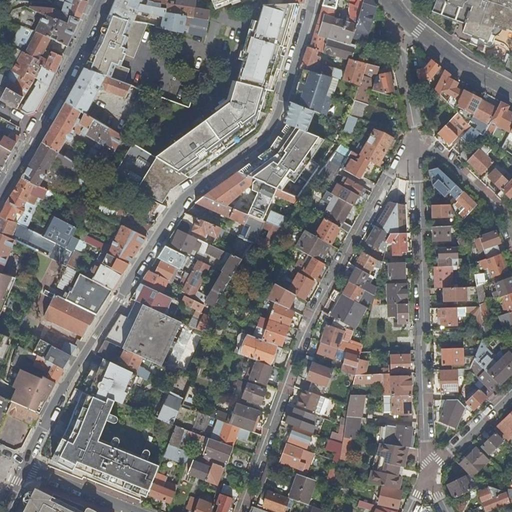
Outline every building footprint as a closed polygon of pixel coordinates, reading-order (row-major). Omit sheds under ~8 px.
[(71,15),(80,18),(88,1),(83,0),(59,0),(60,0),(65,2),(61,11),(53,8),(30,7),(29,8),(44,15),(68,24),(71,15)] [(116,0),(110,14),(135,21),(139,12),(144,13),(143,15),(146,16),(147,13),(164,17),(162,29),(205,36),(208,20),(194,18),(166,13),(167,5),(154,2),(145,0),(116,0)] [(168,4),(167,5),(166,13),(194,18),(196,8),(196,0),(177,0),(176,6),(168,4)] [(324,0),(323,5),(336,9),(336,8),(338,0),(324,0)] [(375,15),(377,7),(375,3),(373,0),(364,0),(364,2),(362,8),(355,33),(354,38),(359,40),(367,43),(375,15)] [(511,0),(435,0),(431,11),(458,21),(461,13),(469,15),(466,24),(463,32),(488,41),(494,24),(511,30),(511,0)] [(330,35),(329,39),(352,45),(354,38),(355,33),(362,8),(354,5),(354,2),(351,1),(350,3),(350,23),(334,18),(333,20),(330,35)] [(284,5),(266,5),(265,5),(264,8),(257,9),(246,45),(243,44),(238,58),(242,59),(238,70),(244,74),(242,83),(267,90),(272,91),(287,38),(288,39),(294,18),(299,4),(284,5)] [(323,5),(318,24),(325,27),(323,37),(329,39),(330,35),(333,20),(334,18),(336,9),(323,5)] [(208,20),(210,11),(196,8),(194,18),(208,20)] [(461,13),(458,21),(466,24),(469,15),(461,13)] [(110,14),(99,42),(100,43),(100,44),(102,45),(114,50),(114,51),(124,55),(125,55),(126,55),(135,59),(148,24),(135,21),(110,14)] [(51,37),(68,45),(80,18),(71,15),(68,24),(44,15),(38,27),(32,25),(30,29),(31,29),(36,31),(51,37)] [(323,37),(325,27),(318,24),(311,47),(308,47),(301,68),(304,69),(339,79),(360,85),(353,105),(350,115),(351,116),(358,118),(387,126),(391,113),(367,105),(372,90),(374,84),(380,68),(353,60),(353,58),(357,46),(352,45),(329,39),(323,37)] [(38,63),(55,73),(63,56),(52,51),(48,59),(42,56),(44,52),(46,54),(48,51),(46,49),(47,46),(50,48),(51,46),(48,45),(51,37),(36,31),(35,35),(26,52),(40,59),(38,63)] [(99,42),(93,53),(108,60),(108,61),(122,66),(126,55),(125,55),(124,55),(114,51),(114,50),(102,45),(100,44),(100,43),(99,42)] [(4,92),(1,99),(17,108),(24,97),(23,96),(32,84),(36,77),(38,79),(35,84),(37,85),(25,105),(23,104),(20,110),(27,114),(35,112),(49,86),(55,73),(38,63),(40,59),(26,52),(23,50),(12,70),(11,69),(1,85),(7,88),(4,92)] [(93,53),(84,69),(125,84),(130,70),(122,66),(108,61),(108,60),(93,53)] [(433,78),(441,67),(433,60),(426,69),(418,70),(420,81),(433,78)] [(84,69),(67,102),(88,115),(103,82),(106,91),(125,98),(132,86),(125,84),(84,69)] [(294,104),(314,112),(328,117),(333,99),(339,79),(304,69),(300,82),(298,90),(294,104)] [(449,78),(452,75),(446,70),(436,89),(441,94),(443,91),(451,95),(448,101),(455,109),(457,105),(464,92),(456,88),(457,87),(459,83),(449,78)] [(372,90),(395,97),(390,73),(380,75),(381,80),(379,80),(380,86),(374,84),(372,90)] [(142,184),(137,193),(163,206),(171,190),(256,129),(267,90),(242,83),(236,81),(230,102),(156,157),(133,145),(119,172),(142,184)] [(475,115),(482,100),(476,96),(472,94),(465,91),(464,92),(457,105),(475,115)] [(484,135),(487,130),(497,110),(494,108),(494,106),(485,101),(487,97),(485,95),(482,100),(475,115),(471,121),(482,127),(479,132),(480,132),(484,135)] [(67,102),(43,142),(59,152),(68,139),(71,140),(72,140),(73,137),(72,135),(74,131),(84,137),(86,135),(97,141),(93,149),(96,151),(93,157),(89,154),(85,161),(92,165),(103,172),(123,136),(88,115),(67,102)] [(511,129),(511,112),(508,111),(511,106),(502,102),(498,109),(497,110),(487,130),(491,132),(493,129),(495,130),(498,125),(511,131),(511,129)] [(285,123),(287,124),(288,124),(307,131),(309,126),(311,126),(312,124),(310,123),(314,112),(294,104),(291,103),(285,123)] [(457,114),(440,133),(451,145),(470,124),(458,112),(457,114)] [(347,125),(345,130),(352,134),(358,118),(351,116),(347,125)] [(271,148),(239,172),(264,183),(264,184),(288,194),(300,176),(308,182),(321,165),(310,158),(325,137),(307,131),(288,124),(287,124),(271,148)] [(460,154),(480,132),(479,132),(473,127),(454,148),(460,154)] [(369,142),(386,152),(390,145),(393,139),(387,135),(376,130),(369,142)] [(0,144),(12,151),(20,137),(16,135),(13,140),(4,136),(3,137),(0,135),(0,144)] [(362,140),(355,152),(361,155),(368,143),(362,140)] [(59,152),(43,142),(22,178),(40,186),(59,152)] [(382,160),(386,153),(386,152),(369,142),(368,143),(361,155),(371,161),(379,165),(382,160)] [(477,152),(468,161),(482,174),(494,162),(487,155),(492,149),(485,143),(481,148),(477,152)] [(0,171),(12,151),(0,144),(0,171)] [(461,154),(462,155),(470,146),(470,145),(461,154)] [(353,151),(344,146),(340,152),(349,157),(353,151)] [(470,146),(462,155),(468,161),(477,152),(470,146)] [(367,168),(371,161),(361,155),(355,152),(353,151),(349,157),(352,160),(346,170),(361,179),(365,172),(367,168)] [(331,159),(328,163),(328,165),(340,171),(343,166),(331,159)] [(334,181),(340,171),(328,165),(321,174),(328,178),(334,181)] [(489,176),(502,189),(509,181),(496,169),(489,176)] [(451,193),(457,199),(464,191),(443,170),(433,172),(434,187),(446,198),(451,193)] [(239,172),(205,196),(227,206),(253,183),(252,190),(258,193),(248,214),(251,216),(263,221),(274,194),(300,204),(303,200),(288,194),(264,184),(264,183),(239,172)] [(321,174),(314,183),(321,187),(328,178),(321,174)] [(22,178),(12,195),(26,202),(30,194),(44,200),(45,198),(59,206),(64,198),(56,194),(40,186),(22,178)] [(511,178),(509,181),(502,189),(497,195),(505,202),(511,196),(511,195),(511,178)] [(359,195),(362,197),(365,192),(362,190),(364,187),(349,179),(344,187),(359,195)] [(332,193),(335,195),(340,198),(353,205),(359,195),(344,187),(338,184),(332,193)] [(457,199),(451,205),(453,208),(459,201),(465,207),(460,213),(465,218),(478,204),(464,191),(457,199)] [(6,205),(0,216),(18,224),(18,223),(23,225),(27,218),(22,216),(25,209),(23,208),(26,202),(12,195),(6,205)] [(327,209),(332,212),(340,198),(335,195),(327,209)] [(204,196),(196,203),(246,226),(251,216),(248,214),(227,206),(205,196),(204,196)] [(343,224),(344,222),(353,205),(340,198),(332,212),(330,217),(343,224)] [(145,236),(153,225),(119,208),(118,210),(99,200),(92,212),(123,226),(145,236)] [(380,221),(377,226),(389,233),(391,234),(406,233),(405,206),(390,203),(380,221)] [(450,226),(461,225),(453,208),(451,205),(433,205),(433,217),(450,217),(450,222),(448,222),(448,226),(450,226)] [(199,219),(188,214),(186,219),(196,224),(199,219)] [(267,222),(283,229),(288,221),(272,214),(267,222)] [(0,216),(0,234),(18,242),(53,259),(55,256),(53,255),(58,244),(42,235),(31,229),(23,225),(18,223),(18,224),(0,216)] [(77,229),(52,216),(45,229),(42,235),(58,244),(66,248),(68,246),(73,237),(77,229)] [(240,236),(272,250),(283,229),(267,222),(263,221),(251,216),(246,226),(240,236)] [(199,219),(196,224),(194,230),(205,235),(207,233),(217,237),(221,228),(199,219)] [(331,244),(331,245),(332,243),(341,228),(338,226),(326,219),(316,236),(331,244)] [(341,228),(349,233),(353,227),(344,222),(343,224),(341,228)] [(32,227),(31,229),(42,235),(45,229),(38,225),(35,229),(32,227)] [(148,237),(145,236),(123,226),(112,250),(98,243),(99,242),(86,236),(88,231),(79,226),(77,229),(73,237),(80,240),(85,243),(99,249),(130,264),(148,237)] [(389,233),(377,226),(374,230),(368,242),(386,252),(388,243),(387,242),(391,234),(389,233)] [(448,226),(434,226),(434,240),(450,240),(450,226),(448,226)] [(209,267),(197,261),(190,274),(184,287),(182,292),(214,307),(219,299),(229,283),(242,259),(176,228),(167,243),(190,254),(193,249),(206,255),(207,253),(227,263),(225,267),(222,266),(221,268),(223,270),(222,272),(223,272),(209,296),(204,294),(204,295),(197,292),(209,267)] [(488,257),(501,253),(497,243),(501,242),(497,231),(476,238),(480,249),(484,248),(488,257)] [(406,233),(391,234),(387,242),(388,243),(393,242),(394,251),(401,251),(407,251),(406,233)] [(0,272),(1,273),(13,244),(17,245),(18,242),(0,234),(0,272)] [(313,257),(321,262),(331,244),(316,236),(314,235),(304,252),(313,257)] [(75,250),(80,240),(73,237),(68,246),(75,250)] [(458,238),(462,246),(470,246),(466,238),(458,238)] [(81,250),(85,243),(80,240),(75,250),(81,253),(83,254),(84,252),(81,250)] [(55,256),(53,259),(67,266),(75,250),(68,246),(66,248),(58,244),(53,255),(55,256)] [(443,258),(443,266),(458,265),(458,248),(439,249),(440,258),(443,258)] [(123,275),(130,264),(99,249),(97,252),(101,254),(97,261),(98,262),(103,265),(123,275)] [(67,266),(73,270),(81,253),(75,250),(67,266)] [(355,266),(356,266),(370,274),(377,260),(363,252),(355,266)] [(508,271),(501,253),(488,257),(481,260),(482,265),(484,264),(486,268),(489,267),(493,276),(508,271)] [(303,271),(317,280),(325,264),(321,262),(313,257),(307,269),(305,268),(303,271)] [(155,274),(168,280),(172,282),(179,269),(176,267),(162,260),(155,274)] [(406,278),(405,262),(389,263),(390,279),(406,278)] [(116,287),(123,275),(103,265),(101,268),(96,266),(92,273),(95,275),(94,277),(93,276),(91,279),(113,290),(116,287)] [(435,267),(435,288),(444,288),(456,287),(456,284),(453,284),(453,269),(457,269),(457,270),(474,270),(473,265),(458,265),(443,266),(440,266),(435,267)] [(356,266),(348,280),(351,281),(365,289),(373,294),(375,295),(377,287),(368,282),(369,280),(367,279),(370,275),(370,274),(356,266)] [(7,275),(14,278),(16,279),(17,277),(15,276),(17,272),(9,269),(7,275)] [(141,283),(147,286),(162,293),(168,280),(155,274),(149,271),(141,283)] [(0,362),(1,360),(4,361),(10,346),(8,345),(10,338),(0,333),(0,312),(2,314),(8,301),(5,300),(14,278),(7,275),(1,273),(0,272),(0,362)] [(190,274),(186,272),(180,285),(184,287),(190,274)] [(105,304),(113,290),(91,279),(86,276),(83,275),(80,273),(71,293),(69,292),(66,299),(55,294),(54,295),(98,315),(105,304)] [(297,295),(305,300),(314,282),(299,274),(290,291),(297,295)] [(475,275),(477,287),(488,282),(487,274),(475,275)] [(511,292),(511,278),(511,277),(496,282),(499,290),(494,292),(496,298),(502,296),(503,295),(511,292)] [(348,287),(344,294),(360,304),(362,301),(359,300),(365,289),(351,281),(348,287)] [(141,283),(137,290),(143,293),(147,286),(141,283)] [(398,304),(408,303),(408,283),(388,284),(388,304),(398,304)] [(290,291),(277,285),(269,300),(289,309),(297,295),(290,291)] [(486,302),(483,285),(477,287),(480,304),(486,302)] [(131,299),(136,301),(165,315),(165,314),(164,313),(171,298),(162,293),(147,286),(143,293),(137,290),(131,299)] [(456,287),(444,288),(445,302),(468,300),(467,287),(456,287)] [(84,337),(98,315),(54,295),(46,291),(44,295),(53,299),(44,318),(84,337)] [(331,316),(335,318),(347,325),(355,328),(361,317),(358,315),(364,306),(360,304),(344,294),(341,293),(337,291),(332,299),(338,303),(331,316)] [(511,292),(503,295),(506,303),(504,303),(503,304),(506,313),(511,311),(511,292)] [(182,303),(198,311),(201,312),(204,305),(185,296),(182,303)] [(271,319),(290,326),(292,319),(293,316),(295,312),(289,309),(269,300),(267,299),(266,303),(274,307),(274,309),(270,319),(271,319)] [(105,340),(113,344),(125,350),(150,361),(162,366),(183,323),(165,315),(136,301),(128,317),(121,314),(105,340)] [(487,311),(486,302),(480,304),(480,306),(483,321),(488,319),(489,319),(487,311)] [(408,322),(408,303),(398,304),(399,322),(394,323),(394,327),(402,327),(402,322),(408,322)] [(477,317),(479,327),(484,327),(483,321),(480,306),(472,306),(472,313),(477,317)] [(458,307),(439,308),(439,318),(441,318),(442,325),(459,325),(459,322),(458,319),(458,307)] [(196,315),(204,319),(206,315),(201,312),(198,311),(196,315)] [(505,331),(509,330),(511,328),(511,311),(506,313),(499,316),(505,331)] [(328,324),(321,342),(339,348),(355,355),(358,347),(347,343),(341,341),(345,331),(347,325),(335,318),(332,326),(328,324)] [(267,330),(286,336),(290,326),(271,319),(267,330)] [(483,321),(484,327),(485,333),(486,338),(492,336),(488,319),(483,321)] [(254,337),(263,340),(264,339),(267,330),(260,327),(258,327),(254,337)] [(432,329),(432,337),(459,336),(459,328),(432,329)] [(278,345),(283,347),(286,336),(267,330),(264,339),(263,340),(278,345)] [(341,341),(347,343),(350,334),(349,333),(345,331),(341,341)] [(485,370),(500,385),(511,373),(511,334),(510,337),(511,338),(511,349),(498,362),(494,359),(489,360),(486,358),(487,356),(484,354),(486,349),(480,345),(476,355),(474,359),(476,360),(485,370)] [(243,355),(271,365),(278,345),(263,340),(254,337),(250,335),(247,342),(245,348),(243,355)] [(63,370),(72,355),(61,350),(41,340),(33,336),(26,349),(51,363),(52,364),(54,365),(63,370)] [(105,340),(97,353),(106,357),(113,344),(105,340)] [(339,348),(321,342),(317,353),(334,360),(339,348)] [(72,355),(78,346),(70,343),(68,346),(64,344),(62,348),(61,350),(72,355)] [(56,383),(63,370),(54,365),(52,364),(51,363),(26,349),(20,346),(13,366),(20,369),(26,356),(35,362),(33,366),(48,374),(46,378),(56,383)] [(235,353),(243,355),(245,348),(242,346),(241,350),(237,348),(235,353)] [(453,364),(453,369),(459,369),(464,369),(464,355),(464,348),(443,348),(443,365),(453,364)] [(150,361),(125,350),(120,363),(137,371),(139,369),(144,372),(150,361)] [(347,353),(342,371),(355,376),(355,375),(359,359),(360,356),(356,355),(355,357),(353,356),(353,355),(347,353)] [(391,374),(411,373),(410,354),(391,355),(391,365),(389,365),(379,365),(380,369),(382,369),(382,374),(383,374),(391,374)] [(470,369),(471,366),(474,359),(476,355),(464,355),(464,369),(470,369)] [(85,386),(82,392),(106,401),(108,397),(116,400),(122,403),(128,389),(130,390),(137,376),(132,373),(118,366),(104,359),(98,373),(92,371),(89,376),(83,385),(85,386)] [(359,359),(355,375),(364,375),(368,361),(359,359)] [(470,369),(478,377),(485,370),(476,360),(474,359),(471,366),(470,369)] [(242,378),(250,381),(250,380),(266,386),(272,367),(270,366),(257,361),(254,369),(252,369),(250,374),(252,375),(251,377),(243,374),(242,378)] [(312,381),(309,391),(319,395),(323,396),(330,377),(332,370),(314,363),(308,380),(312,381)] [(441,370),(443,400),(456,399),(455,391),(459,391),(459,376),(459,369),(453,369),(441,370)] [(45,394),(49,396),(56,383),(46,378),(43,377),(42,379),(23,370),(17,384),(26,388),(25,392),(42,400),(45,394)] [(493,392),(500,385),(485,370),(478,377),(493,392)] [(391,376),(391,374),(383,374),(383,380),(383,394),(384,395),(391,395),(391,376)] [(391,395),(411,395),(411,376),(391,376),(391,395)] [(245,391),(248,384),(241,381),(238,389),(245,391)] [(250,401),(253,402),(262,405),(267,390),(248,383),(248,384),(245,391),(242,398),(250,401)] [(185,384),(180,396),(185,399),(190,386),(185,384)] [(190,386),(185,399),(181,407),(190,410),(192,407),(199,389),(190,386)] [(466,402),(474,410),(488,397),(478,387),(475,389),(477,392),(466,402)] [(180,396),(179,396),(171,392),(167,390),(159,407),(155,417),(174,425),(181,407),(185,399),(180,396)] [(309,391),(304,390),(298,406),(320,413),(320,412),(321,410),(315,408),(319,395),(309,391)] [(147,498),(148,495),(157,474),(160,465),(147,460),(150,454),(150,452),(148,451),(146,450),(144,450),(143,451),(140,457),(117,448),(120,441),(119,440),(118,438),(116,438),(114,438),(113,439),(110,446),(98,441),(107,421),(113,423),(115,423),(117,422),(118,420),(118,418),(116,416),(110,414),(116,400),(108,397),(106,401),(82,392),(79,391),(78,393),(75,401),(78,403),(71,420),(52,461),(73,472),(75,469),(77,465),(87,469),(85,473),(93,476),(95,473),(102,476),(110,479),(108,482),(124,488),(125,484),(133,488),(141,491),(139,494),(147,498)] [(321,410),(320,412),(324,413),(329,398),(323,396),(319,395),(315,408),(321,410)] [(359,417),(361,417),(365,395),(351,396),(349,406),(347,416),(359,417)] [(412,406),(411,395),(391,395),(391,404),(385,405),(385,413),(392,413),(392,415),(412,415),(412,406)] [(0,431),(8,414),(30,424),(29,426),(33,428),(40,414),(0,396),(0,431)] [(250,431),(252,432),(260,411),(226,399),(225,404),(236,408),(233,417),(231,416),(232,414),(229,413),(228,415),(213,409),(210,417),(219,421),(250,431)] [(434,400),(435,408),(445,407),(440,421),(456,427),(461,415),(465,406),(458,399),(456,399),(443,400),(434,400)] [(295,408),(288,406),(285,415),(289,416),(292,417),(295,408)] [(316,415),(295,408),(292,417),(313,424),(316,415)] [(511,412),(509,415),(495,429),(498,432),(508,441),(511,437),(511,412)] [(292,417),(289,416),(287,423),(295,426),(310,431),(313,424),(292,417)] [(358,425),(359,417),(347,416),(346,419),(345,425),(344,435),(344,437),(351,438),(352,438),(352,435),(354,425),(358,425)] [(213,439),(233,447),(237,437),(246,441),(250,431),(219,421),(213,439)] [(408,447),(410,447),(412,428),(398,426),(386,425),(383,443),(408,447)] [(168,445),(178,448),(184,434),(206,442),(208,438),(187,430),(176,426),(168,445)] [(310,431),(295,426),(292,434),(289,441),(307,448),(313,432),(310,431)] [(332,431),(330,439),(343,443),(344,437),(344,435),(339,433),(332,431)] [(483,446),(480,449),(488,457),(499,445),(503,449),(509,443),(508,441),(498,432),(497,434),(495,433),(482,446),(483,446)] [(343,443),(340,460),(347,461),(351,438),(344,437),(343,443)] [(225,465),(227,466),(233,447),(213,439),(211,439),(208,446),(204,457),(214,461),(225,465)] [(305,449),(288,443),(281,462),(304,471),(306,463),(304,463),(300,461),(305,449)] [(408,447),(383,443),(381,443),(379,454),(381,455),(378,471),(373,470),(370,482),(383,485),(399,489),(402,476),(399,475),(401,466),(404,466),(408,447)] [(164,456),(187,464),(191,453),(178,448),(168,445),(164,456)] [(480,449),(478,447),(461,464),(473,476),(476,472),(480,476),(484,473),(480,469),(490,460),(488,457),(480,449)] [(187,464),(183,472),(189,474),(203,480),(202,482),(205,484),(207,481),(213,463),(214,461),(204,457),(203,460),(206,461),(205,464),(194,460),(196,455),(191,453),(187,464)] [(225,467),(213,463),(207,481),(218,485),(225,467)] [(164,501),(171,504),(178,486),(167,482),(168,478),(159,474),(157,474),(148,495),(164,501)] [(316,480),(299,474),(298,475),(290,498),(308,504),(316,480)] [(448,485),(455,497),(471,489),(465,477),(448,485)] [(221,493),(234,497),(236,489),(224,485),(221,493)] [(398,508),(402,489),(399,489),(383,485),(379,504),(398,508)] [(479,492),(487,511),(510,502),(509,497),(508,492),(505,491),(486,485),(484,489),(479,492)] [(196,486),(191,496),(200,499),(204,489),(196,486)] [(96,511),(95,511),(94,510),(88,507),(86,507),(84,506),(85,505),(71,500),(53,493),(52,496),(50,495),(50,494),(36,487),(23,511),(96,511)] [(261,497),(258,505),(279,511),(284,511),(288,501),(289,498),(273,492),(266,489),(266,490),(263,498),(261,497)] [(233,511),(235,509),(229,507),(233,498),(221,494),(218,504),(220,505),(217,511),(233,511)] [(187,508),(195,511),(200,500),(200,499),(191,496),(187,508)] [(194,511),(212,511),(213,510),(215,505),(200,500),(195,511),(194,511)]
